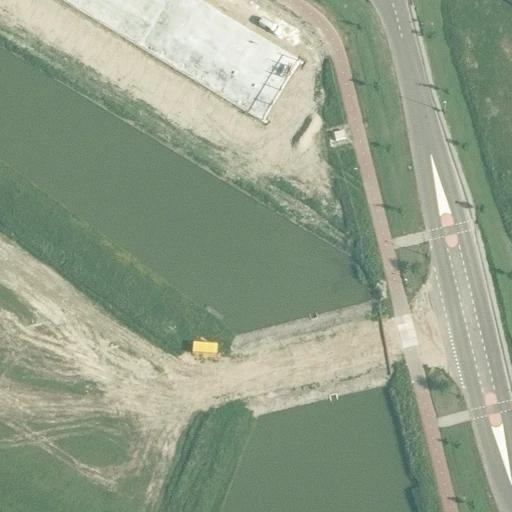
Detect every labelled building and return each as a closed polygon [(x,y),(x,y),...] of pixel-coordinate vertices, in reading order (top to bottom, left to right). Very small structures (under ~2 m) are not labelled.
[(61,0),(60,3),(80,16),(90,0),(61,0)] [(90,0),(80,16),(101,29),(118,0),(90,0)] [(118,0),(101,29),(121,42),(147,0),(118,0)] [(147,0),(121,42),(141,55),(176,0),(147,0)] [(186,0),(176,0),(141,55),(161,68),(199,8),(186,0)] [(199,8),(161,68),(181,81),(220,21),(199,8)] [(220,21),(181,81),(201,94),(240,34),(220,21)] [(240,34),(201,94),(222,107),(260,47),(240,34)] [(260,47),(222,107),(242,120),(280,60),(260,47)] [(280,60),(242,120),(262,132),(300,73),(280,60)] [(298,85),(307,90),(315,75),(306,71),(298,85)] [(333,120),(336,133),(351,129),(348,116),(333,120)]
